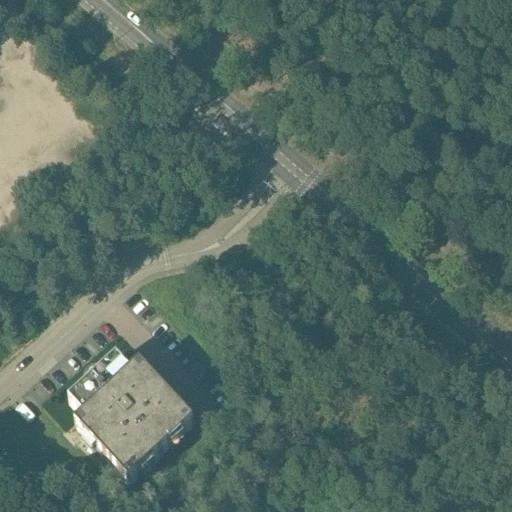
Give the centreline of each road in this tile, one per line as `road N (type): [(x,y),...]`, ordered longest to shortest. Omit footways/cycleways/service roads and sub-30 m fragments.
road 1 (tertiary): [(306,180),(511,360)]
road 2 (tertiary): [(99,0),(282,160)]
road 3 (residential): [(0,388),(123,277),(195,253)]
road 4 (residential): [(195,253),(242,242),(306,180)]
road 5 (residential): [(282,160),(195,253)]
